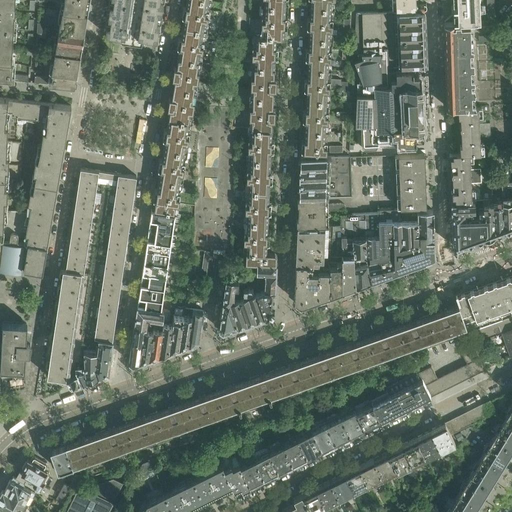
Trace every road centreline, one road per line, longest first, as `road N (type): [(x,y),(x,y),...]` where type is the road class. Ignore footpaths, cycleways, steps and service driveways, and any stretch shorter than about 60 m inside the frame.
road 1 (residential): [(285,335),(293,0)]
road 2 (residential): [(230,511),(511,373)]
road 3 (residential): [(446,279),(431,0)]
road 4 (residential): [(42,422),(30,401),(72,155)]
road 5 (residential): [(145,166),(120,394)]
road 6 (residential): [(120,394),(285,335)]
road 7 (residential): [(285,335),(446,279)]
road 8 (residential): [(172,0),(145,166)]
road 9 (residential): [(72,155),(96,0)]
